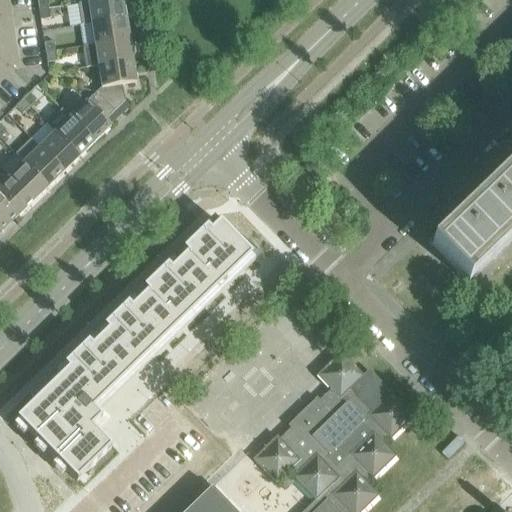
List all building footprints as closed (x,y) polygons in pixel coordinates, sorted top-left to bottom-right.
[(124,19),(121,0),(108,0),(87,4),(80,5),(77,5),(80,27),(90,25),(124,19)] [(47,11),(46,1),(37,2),(38,12),(47,11)] [(49,20),(47,11),(38,12),(40,22),(49,20)] [(128,41),(124,19),(90,25),(93,47),(128,41)] [(128,41),(93,47),(84,48),(87,70),(97,68),(131,62),(128,41)] [(54,53),(52,44),(43,45),(45,55),(54,53)] [(55,63),(54,53),(45,55),(46,64),(55,63)] [(124,104),(121,89),(135,86),(131,62),(97,68),(100,90),(95,96),(120,120),(130,110),(124,104)] [(36,102),(30,95),(23,102),(29,108),(36,102)] [(120,120),(95,96),(71,119),(96,144),(109,130),(120,120)] [(29,108),(23,102),(16,108),(22,115),(29,108)] [(96,144),(71,119),(62,110),(46,126),(55,134),(79,160),(96,144)] [(79,160),(55,134),(46,126),(31,141),(39,149),(64,174),(79,160)] [(64,174),(39,149),(31,141),(15,156),(24,164),(48,189),(64,174)] [(48,189),(24,164),(8,180),(32,205),(48,189)] [(327,179),(312,164),(305,171),(320,186),(327,179)] [(467,285),(511,240),(511,171),(432,249),(467,285)] [(32,205),(8,180),(0,187),(0,205),(15,221),(32,205)] [(0,235),(0,236),(8,228),(15,221),(0,205),(0,235)] [(36,403),(17,421),(44,449),(56,462),(77,483),(111,449),(97,435),(94,431),(105,420),(94,409),(151,354),(251,258),(252,257),(250,256),(219,225),(210,233),(206,229),(184,252),(188,256),(171,272),(167,268),(144,290),(148,294),(131,311),(127,307),(56,376),(60,380),(36,403)] [(363,511),(378,497),(365,483),(370,478),(372,481),(396,458),(382,443),(387,439),(390,441),(414,418),(368,372),(363,377),(340,354),(317,377),(331,392),(319,402),(317,400),(288,427),(291,430),(280,441),(277,438),(253,461),(276,485),(290,471),(295,476),(292,479),(314,502),(304,511),(232,511),(211,490),(188,511),(363,511)]
